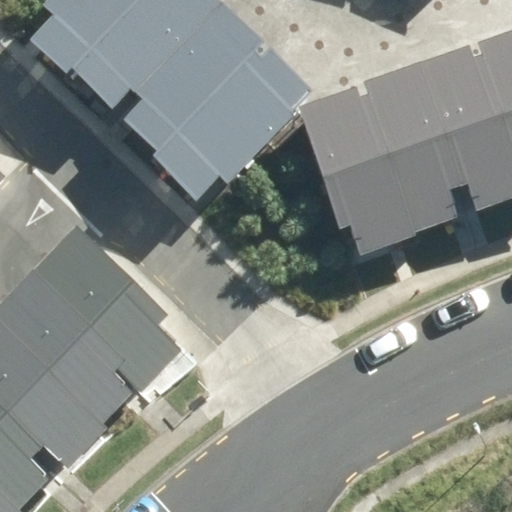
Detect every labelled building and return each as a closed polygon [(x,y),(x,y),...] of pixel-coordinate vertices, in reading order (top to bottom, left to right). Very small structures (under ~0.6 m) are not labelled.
[(153,0),(65,0),(31,36),(76,79),(153,0)] [(220,23),(195,0),(153,0),(76,79),(123,123),(220,23)] [(265,65),(220,23),(123,123),(169,165),(265,65)] [(511,48),(507,50),(480,60),(511,151),(511,48)] [(511,151),(480,60),(411,83),(460,213),(511,194),(511,151)] [(306,106),(265,65),(169,165),(211,204),(306,106)] [(382,94),(353,106),(404,235),(460,213),(411,83),(382,94)] [(353,106),(300,126),(350,255),(404,235),(353,106)] [(182,352),(63,242),(19,289),(138,399),(182,352)] [(138,399),(19,289),(0,309),(0,355),(95,447),(138,399)] [(95,447),(0,355),(0,436),(54,488),(95,447)] [(28,511),(54,488),(0,436),(0,511),(28,511)]
